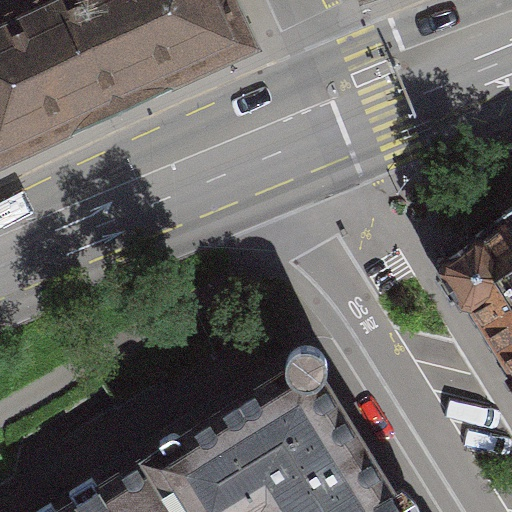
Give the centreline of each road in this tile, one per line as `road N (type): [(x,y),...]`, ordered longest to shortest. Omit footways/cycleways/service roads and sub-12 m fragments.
road 1 (residential): [(365,314),(26,511)]
road 2 (residential): [(365,314),(492,511)]
road 3 (primary): [(0,249),(210,152)]
road 4 (residential): [(210,152),(319,246),(365,314)]
road 5 (primary): [(349,94),(511,29)]
road 6 (primary): [(210,152),(349,94)]
